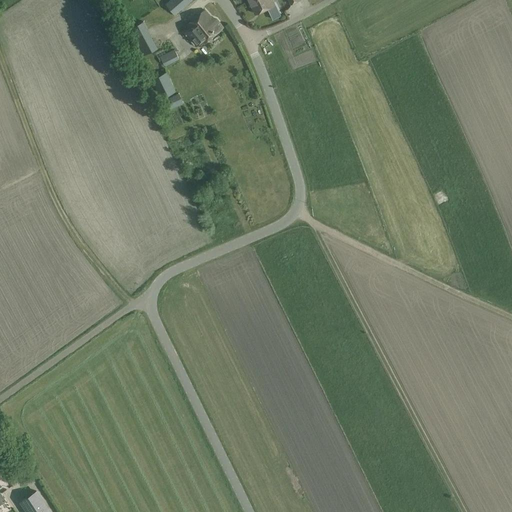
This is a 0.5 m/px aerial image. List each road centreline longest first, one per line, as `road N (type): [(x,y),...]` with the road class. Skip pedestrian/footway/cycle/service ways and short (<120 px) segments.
road 1 (unclassified): [(150,298),(176,269),(279,225),(298,205),(296,173),(249,41)]
road 2 (track): [(511,317),(294,211)]
road 3 (unclassified): [(249,511),(150,298)]
road 4 (unclassified): [(0,399),(150,298)]
